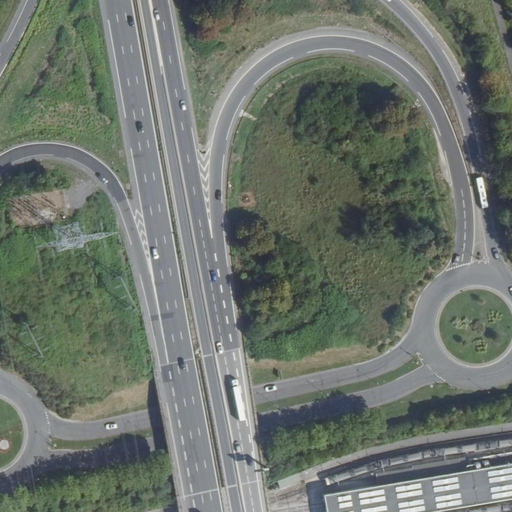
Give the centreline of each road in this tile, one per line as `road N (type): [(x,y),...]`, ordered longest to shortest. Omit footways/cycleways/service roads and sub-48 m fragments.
road 1 (motorway): [(206,255),(216,152),(235,98),(275,57),(333,42),(396,61),(435,107),(461,190),(463,256),(454,278)]
road 2 (primary): [(234,511),(144,0)]
road 3 (primary): [(26,468),(368,399),(452,371)]
road 4 (primary): [(423,321),(406,348),(365,371),(89,430),(37,419)]
road 5 (motorway): [(119,0),(175,361)]
road 6 (motorway): [(0,162),(39,148),(99,168),(117,191),(175,361)]
road 7 (motorway): [(503,282),(458,95),(435,50),(390,0)]
road 8 (motorway): [(251,511),(206,255)]
road 9 (motorway): [(206,255),(159,0)]
road 10 (motorway): [(175,361),(202,511)]
